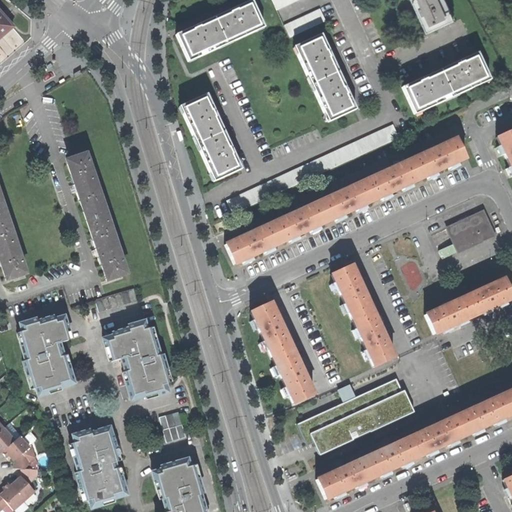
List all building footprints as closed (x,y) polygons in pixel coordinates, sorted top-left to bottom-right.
[(273,0),(278,9),(284,6),(280,0),(273,0)] [(425,32),(453,19),(444,0),(410,0),(417,12),(425,32)] [(196,27),(177,36),(189,63),(264,28),(252,2),(233,11),(196,27)] [(314,12),(320,24),(325,22),(320,9),(314,12)] [(0,37),(6,32),(13,27),(0,12),(0,37)] [(314,27),(320,24),(314,12),(308,15),(314,27)] [(308,15),(302,17),(308,30),(314,27),(308,15)] [(308,30),(302,17),(296,20),(302,33),(308,30)] [(295,36),(302,33),(296,20),(290,23),(295,36)] [(289,38),(295,36),(290,23),(284,26),(289,38)] [(321,36),(294,48),(329,123),(355,110),(346,90),(330,55),(321,36)] [(414,113),(489,80),(478,57),(460,65),(423,82),(403,91),(414,113)] [(215,182),(241,169),(232,149),(214,112),(206,96),(180,108),(215,182)] [(392,141),(399,139),(392,125),(386,128),(392,141)] [(386,144),(392,141),(386,128),(380,131),(386,144)] [(511,130),(496,138),(511,173),(511,130)] [(374,133),(381,147),(386,144),(380,131),(374,133)] [(369,136),(375,149),(381,147),(374,133),(369,136)] [(369,152),(375,149),(369,136),(362,139),(369,152)] [(362,139),(356,142),(363,155),(369,152),(362,139)] [(429,152),(409,161),(418,181),(464,160),(455,140),(429,152)] [(363,155),(356,142),(350,144),(357,157),(363,155)] [(345,147),(351,160),(357,157),(350,144),(345,147)] [(345,163),(351,160),(345,147),(339,150),(345,163)] [(339,150),(332,153),(339,166),(345,163),(339,150)] [(339,166),(332,153),(327,155),(333,168),(339,166)] [(76,193),(78,193),(81,202),(80,203),(87,222),(105,215),(85,155),(66,162),(71,175),(72,174),(76,185),(73,186),(75,190),(76,193)] [(333,168),(327,155),(321,158),(327,171),(333,168)] [(315,160),(321,174),(327,171),(321,158),(315,160)] [(315,176),(321,174),(315,160),(309,163),(315,176)] [(384,173),(363,182),(371,202),(418,181),(409,161),(384,173)] [(309,163),(303,166),(309,179),(315,176),(309,163)] [(309,179),(303,166),(297,168),(304,182),(309,179)] [(304,182),(297,168),(291,171),(298,184),(304,182)] [(298,184),(291,171),(285,174),(291,187),(298,184)] [(279,176),(286,190),(291,187),(285,174),(279,176)] [(280,193),(286,190),(279,176),(273,179),(280,193)] [(273,179),(268,182),(274,195),(280,193),(273,179)] [(268,182),(261,185),(268,198),(274,195),(268,182)] [(341,193),(317,203),(325,223),(371,202),(363,182),(341,193)] [(268,198),(261,185),(256,187),(262,201),(268,198)] [(250,190),(256,203),(262,201),(256,187),(250,190)] [(250,206),(256,203),(250,190),(244,193),(250,206)] [(250,206),(244,193),(238,195),(244,209),(250,206)] [(232,198),(239,211),(244,209),(238,195),(232,198)] [(232,214),(239,211),(232,198),(226,201),(232,214)] [(294,214),(270,225),(279,244),(325,223),(317,203),(294,214)] [(457,252),(492,236),(482,213),(460,223),(446,229),(457,252)] [(126,275),(105,215),(87,222),(93,241),(94,240),(97,249),(95,250),(96,255),(97,257),(99,257),(103,266),(101,266),(107,281),(126,275)] [(0,259),(2,265),(1,266),(6,281),(25,275),(7,219),(0,221),(0,259)] [(246,236),(224,245),(233,265),(279,244),(270,225),(246,236)] [(361,291),(349,266),(330,275),(351,322),(370,313),(361,291)] [(502,279),(463,298),(471,317),(487,309),(489,310),(491,309),(494,308),(494,306),(511,298),(502,279)] [(102,311),(137,301),(134,289),(95,300),(98,312),(102,311)] [(463,298),(424,316),(432,335),(448,328),(449,328),(452,327),(455,326),(455,325),(471,317),(463,298)] [(248,312),(270,359),(290,350),(279,327),(268,303),(248,312)] [(381,336),(370,313),(351,322),(372,369),(392,360),(381,336)] [(46,392),(73,385),(67,365),(65,366),(62,358),(59,358),(57,349),(56,345),(64,343),(60,328),(62,327),(60,319),(50,322),(49,319),(33,323),(32,321),(16,326),(22,346),(19,347),(28,378),(25,379),(29,391),(34,390),(37,397),(47,394),(46,392)] [(143,323),(128,327),(129,330),(111,335),(112,337),(102,340),(104,349),(107,348),(112,362),(121,360),(122,366),(125,373),(124,373),(126,382),(123,383),(129,401),(155,393),(156,396),(166,393),(163,386),(167,385),(163,372),(166,371),(161,356),(159,356),(154,342),(151,343),(148,330),(145,331),(143,323)] [(270,359),(291,405),(311,396),(300,372),(290,350),(270,359)] [(343,403),(298,423),(308,447),(315,444),(320,454),(414,411),(405,391),(402,392),(396,379),(354,398),(343,403)] [(349,386),(338,391),(343,403),(354,398),(349,386)] [(509,415),(511,413),(511,390),(500,396),(509,415)] [(509,415),(500,396),(477,407),(454,417),(463,436),(509,415)] [(177,412),(158,418),(162,430),(181,425),(177,412)] [(463,436),(454,417),(432,427),(408,438),(417,457),(463,436)] [(181,426),(162,431),(166,443),(185,438),(181,426)] [(3,428),(0,431),(0,454),(2,453),(15,441),(3,428)] [(115,449),(109,428),(90,434),(89,431),(71,436),(74,444),(71,445),(75,458),(72,459),(77,474),(74,475),(79,491),(81,490),(85,503),(88,502),(90,509),(101,506),(100,503),(126,495),(120,476),(117,477),(113,464),(116,463),(114,457),(112,450),(115,449)] [(19,437),(15,441),(2,453),(6,459),(9,456),(12,459),(14,462),(13,469),(20,469),(29,470),(30,462),(23,454),(29,448),(19,437)] [(362,460),(370,479),(417,457),(408,438),(385,449),(362,460)] [(186,460),(158,467),(159,470),(151,473),(154,483),(157,483),(163,505),(165,511),(201,511),(201,510),(203,510),(199,495),(202,495),(197,478),(194,479),(190,466),(188,467),(186,460)] [(324,500),(370,479),(362,460),(338,470),(315,481),(324,500)] [(36,470),(29,470),(20,469),(20,477),(14,483),(9,487),(23,502),(34,493),(28,486),(36,478),(36,470)] [(511,474),(502,479),(509,496),(508,497),(511,503),(511,502),(511,474)] [(13,511),(23,502),(9,487),(7,485),(2,490),(5,493),(2,495),(0,497),(0,508),(2,510),(7,506),(13,511)]
